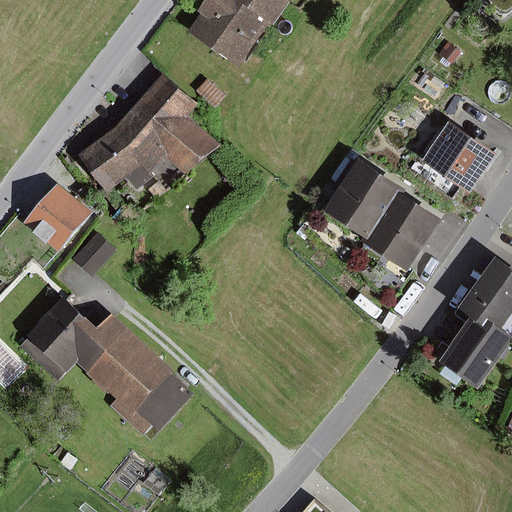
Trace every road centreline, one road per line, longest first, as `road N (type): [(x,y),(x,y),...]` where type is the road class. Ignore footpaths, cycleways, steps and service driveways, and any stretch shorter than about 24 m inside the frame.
road 1 (residential): [(264,511),(511,199)]
road 2 (residential): [(164,0),(0,218)]
